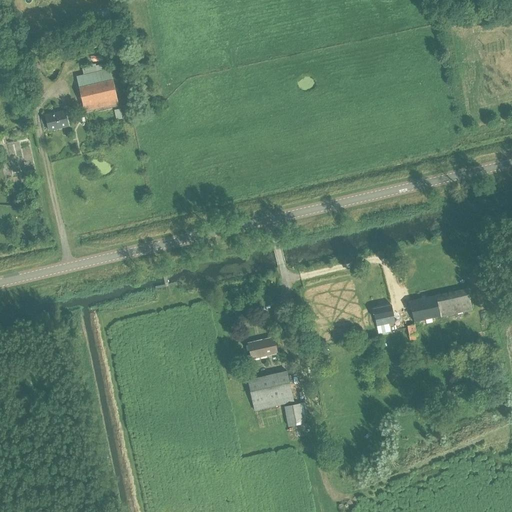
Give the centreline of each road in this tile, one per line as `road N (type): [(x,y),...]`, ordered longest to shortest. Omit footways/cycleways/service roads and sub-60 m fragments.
road 1 (tertiary): [(0,286),(511,163)]
road 2 (track): [(285,281),(323,472)]
